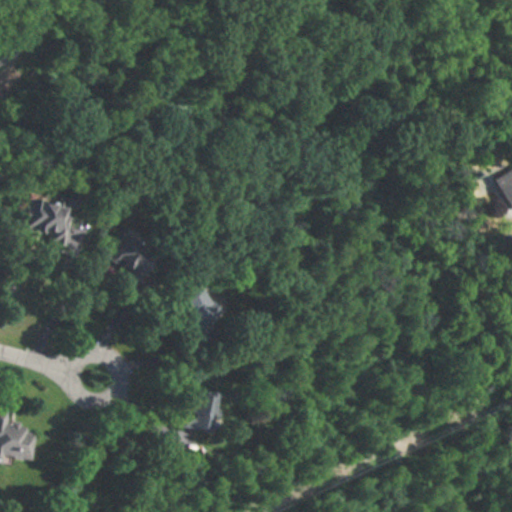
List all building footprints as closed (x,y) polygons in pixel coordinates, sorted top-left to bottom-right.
[(511,212),(511,166),(490,177),(507,215),(511,212)] [(63,202),(26,201),(25,232),(43,233),(43,245),(62,245),(63,202)] [(108,263),(122,264),(120,281),(140,283),(143,242),(110,239),(108,263)] [(210,320),(202,286),(176,293),(184,327),(210,320)] [(0,459),(29,460),(30,429),(10,428),(10,412),(0,412),(0,459)]
